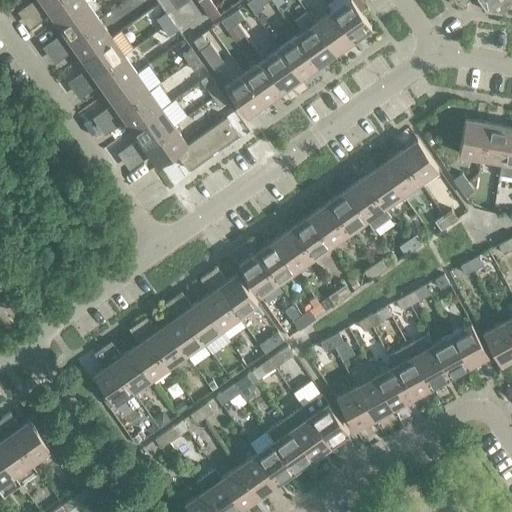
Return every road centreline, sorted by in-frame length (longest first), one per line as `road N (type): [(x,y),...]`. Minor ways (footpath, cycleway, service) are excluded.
road 1 (residential): [(171,243),(432,53)]
road 2 (residential): [(171,243),(0,3)]
road 3 (residential): [(293,511),(485,400),(511,437)]
road 4 (residential): [(25,345),(143,511)]
road 5 (residential): [(25,345),(171,243)]
